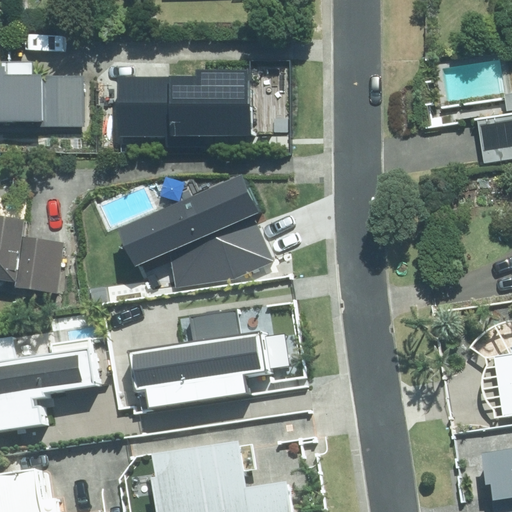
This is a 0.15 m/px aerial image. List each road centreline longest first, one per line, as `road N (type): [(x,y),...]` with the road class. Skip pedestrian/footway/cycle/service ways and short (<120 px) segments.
road 1 (residential): [(399,511),(357,218),(357,0)]
road 2 (unknown): [(378,380),(70,425)]
